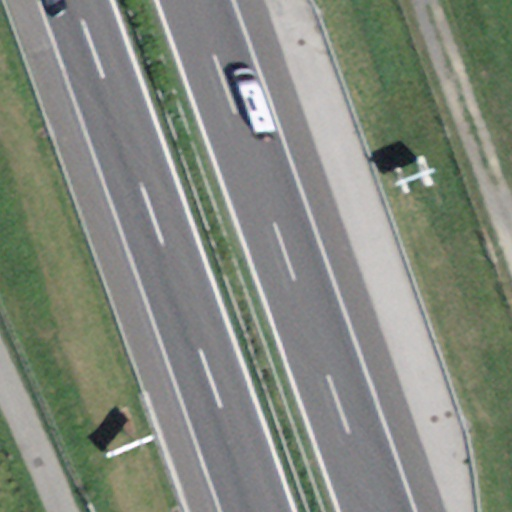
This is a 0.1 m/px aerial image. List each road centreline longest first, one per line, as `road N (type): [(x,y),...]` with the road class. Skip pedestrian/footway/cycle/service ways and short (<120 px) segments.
road 1 (motorway): [(363,511),(187,0)]
road 2 (motorway): [(73,0),(248,511)]
road 3 (track): [(432,0),(511,229)]
road 4 (unclassified): [(0,370),(63,511)]
